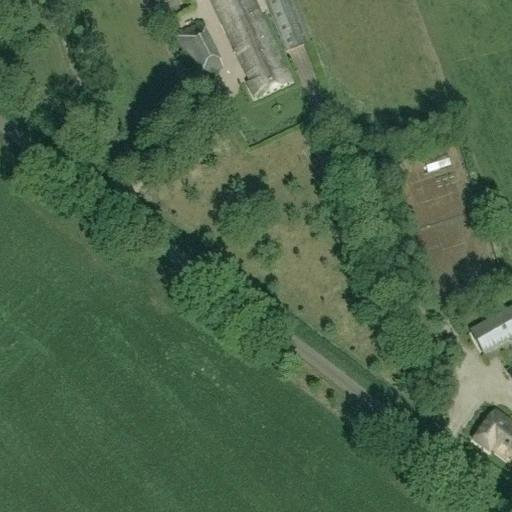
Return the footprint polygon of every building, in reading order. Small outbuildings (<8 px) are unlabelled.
[(251,0),(212,0),(229,36),(225,37),(252,96),(255,95),(257,98),(290,84),(251,0)] [(292,0),(266,0),(287,53),(309,44),(292,0)] [(223,70),(200,25),(176,37),(199,81),(223,70)] [(483,357),(511,340),(511,300),(500,307),(504,314),(470,333),(483,357)] [(511,424),(496,413),(474,442),(488,452),(490,449),(511,465),(511,424)]
